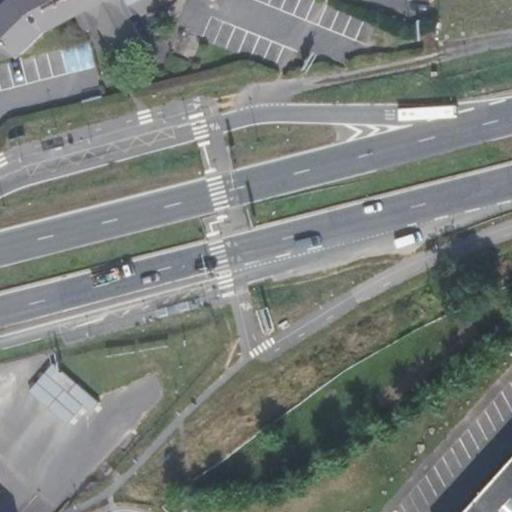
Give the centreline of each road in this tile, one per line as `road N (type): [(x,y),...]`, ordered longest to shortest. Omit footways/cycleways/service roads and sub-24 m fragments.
road 1 (primary): [(0,313),(511,179)]
road 2 (primary): [(511,119),(0,249)]
